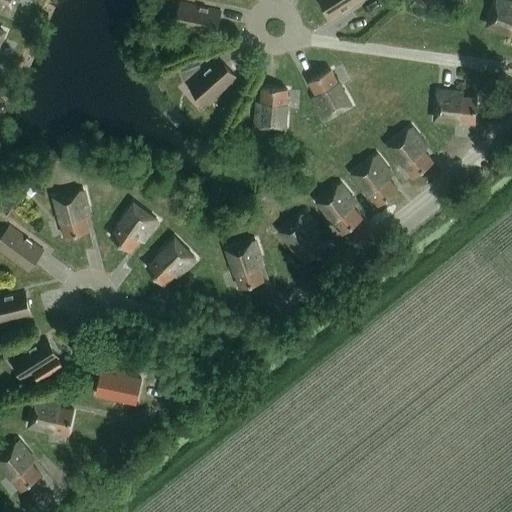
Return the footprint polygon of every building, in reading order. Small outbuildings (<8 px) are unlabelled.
[(16,0),(0,0),(0,12),(10,17),(16,0)] [(318,0),(331,20),(362,0),(318,0)] [(511,4),(498,0),(497,0),(487,27),(511,36),(511,4)] [(180,5),(185,6),(180,29),(175,28),(175,29),(215,38),(220,13),(180,5)] [(178,64),(181,73),(199,66),(196,57),(178,64)] [(205,107),(236,80),(219,61),(189,88),(205,107)] [(325,121),(350,106),(331,71),(309,83),(320,103),(316,105),(325,121)] [(287,91),(262,89),(260,111),(256,111),(255,129),(284,131),(287,91)] [(455,94),(438,92),(435,121),(475,125),(477,100),(455,98),(455,94)] [(411,129),(388,147),(413,179),(433,163),(419,146),(422,143),(411,129)] [(376,157),(353,175),(378,207),(398,191),(384,174),(387,171),(376,157)] [(25,182),(16,190),(27,202),(36,194),(25,182)] [(341,185),(318,204),(343,235),(362,219),(348,202),(351,199),(341,185)] [(64,238),(89,232),(83,211),(87,210),(83,192),(55,200),(64,238)] [(7,193),(0,203),(0,204),(9,211),(17,201),(7,193)] [(110,238),(130,253),(144,234),(147,237),(157,222),(134,205),(110,238)] [(303,215),(281,233),(306,264),(325,249),(311,231),(314,229),(303,215)] [(10,228),(9,229),(13,232),(0,249),(0,252),(28,272),(42,252),(10,228)] [(146,269),(164,286),(180,271),(183,274),(195,261),(175,240),(146,269)] [(255,243),(227,252),(240,290),(263,282),(256,261),(260,259),(255,243)] [(0,300),(0,325),(30,319),(24,294),(0,300)] [(64,370),(46,341),(16,360),(29,381),(37,377),(41,384),(64,370)] [(140,379),(125,376),(119,375),(120,370),(103,367),(96,395),(135,404),(140,379)] [(69,436),(74,411),(52,407),(53,403),(36,399),(29,428),(69,436)] [(0,466),(21,492),(41,476),(26,459),(30,456),(18,443),(0,457),(0,466)]
